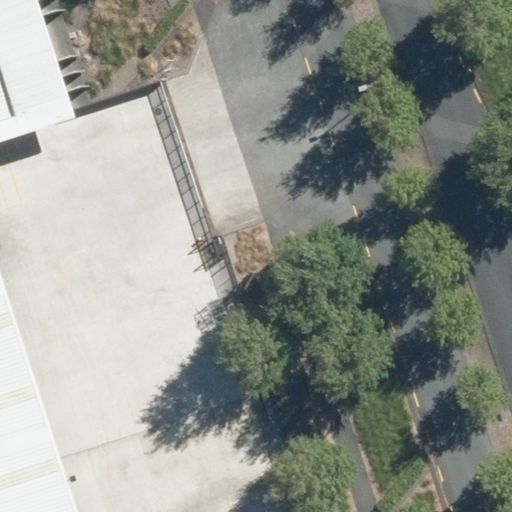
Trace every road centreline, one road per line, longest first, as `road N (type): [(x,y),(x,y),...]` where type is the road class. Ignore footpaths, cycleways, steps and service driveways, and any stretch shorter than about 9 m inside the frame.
road 1 (unclassified): [(481,511),(313,0)]
road 2 (unclassified): [(406,0),(424,65),(511,276)]
